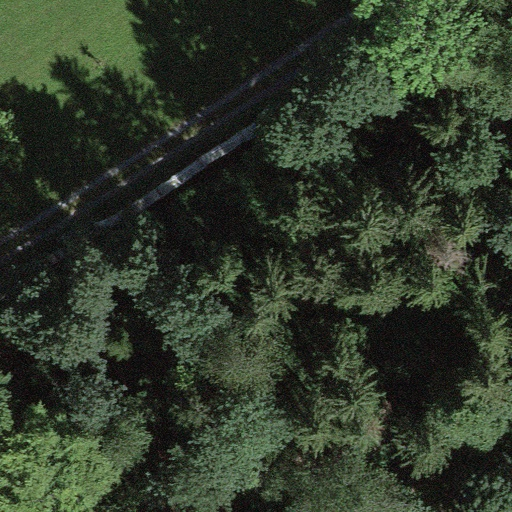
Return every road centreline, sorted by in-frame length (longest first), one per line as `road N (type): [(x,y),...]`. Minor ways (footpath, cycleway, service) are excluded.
road 1 (track): [(0,256),(387,0)]
road 2 (track): [(312,511),(355,495),(511,384)]
